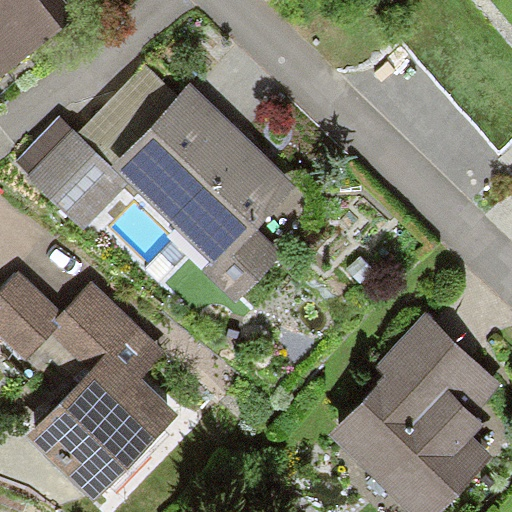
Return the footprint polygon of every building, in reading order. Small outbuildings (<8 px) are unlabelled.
[(0,0),(0,69),(64,20),(48,0),(0,0)] [(187,71),(113,149),(209,241),(198,253),(235,288),(279,242),(253,217),(295,174),(242,124),(187,71)] [(85,222),(129,171),(83,131),(59,110),(15,160),(85,222)] [(0,326),(25,351),(50,326),(59,317),(52,310),(59,304),(19,263),(0,281),(0,326)] [(59,304),(52,310),(59,317),(50,326),(84,360),(25,417),(92,485),(176,403),(139,366),(162,343),(92,271),(59,304)] [(388,373),(332,430),(417,511),(433,511),(495,448),(475,429),(488,414),(483,409),(504,388),(429,315),(380,365),(388,373)]
